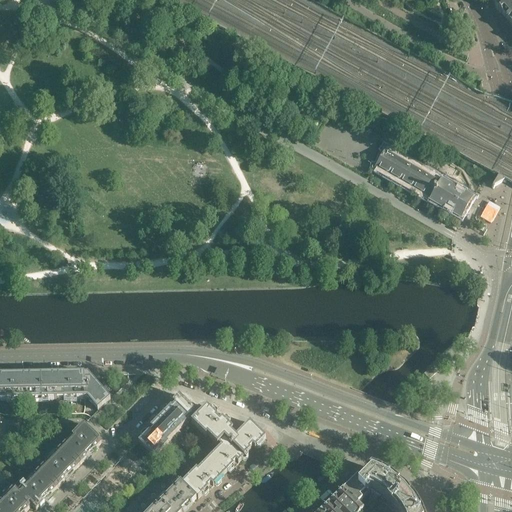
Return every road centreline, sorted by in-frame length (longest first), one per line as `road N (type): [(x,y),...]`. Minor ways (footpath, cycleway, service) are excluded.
road 1 (secondary): [(164,353),(482,468)]
road 2 (secondary): [(480,447),(246,360),(164,353)]
road 3 (residential): [(50,511),(181,381)]
road 4 (secondary): [(0,356),(164,353)]
road 5 (primary): [(502,289),(478,384),(480,447)]
